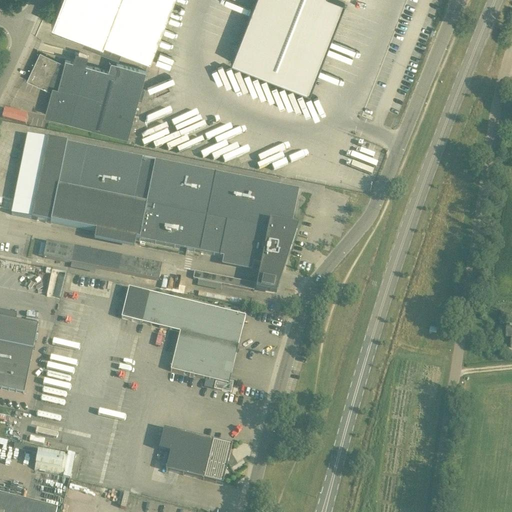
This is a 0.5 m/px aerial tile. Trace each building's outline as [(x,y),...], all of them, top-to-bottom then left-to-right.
[(149,63),(173,0),(59,0),(50,25),(149,63)] [(254,0),(230,62),(309,93),(344,2),(337,0),(254,0)] [(87,63),(89,55),(77,52),(75,60),(87,63)] [(63,64),(39,53),(26,80),(55,94),(49,117),(98,130),(99,130),(127,138),(145,71),(110,62),(108,71),(65,59),(63,64)] [(6,108),(3,117),(26,124),(29,114),(6,108)] [(17,188),(11,215),(95,232),(135,240),(139,241),(223,258),(253,264),(260,265),(256,285),(255,291),(275,295),(283,273),(298,227),(291,226),(298,191),(155,162),(27,136),(27,138),(17,188)] [(33,256),(44,258),(158,281),(161,266),(46,242),(45,250),(35,248),(33,256)] [(194,273),(193,279),(200,281),(201,274),(194,273)] [(241,289),(253,292),(255,285),(243,282),(241,289)] [(230,394),(233,383),(229,382),(245,317),(128,289),(121,319),(141,323),(180,333),(170,371),(217,382),(215,390),(230,394)] [(0,389),(24,394),(37,327),(0,319),(0,389)] [(163,430),(158,450),(170,453),(165,471),(178,474),(222,485),(229,455),(231,446),(175,433),(163,430)] [(64,475),(68,455),(38,449),(34,470),(64,475)] [(90,500),(93,492),(72,485),(69,493),(90,500)] [(0,511),(56,511),(57,509),(0,494),(0,511)]
